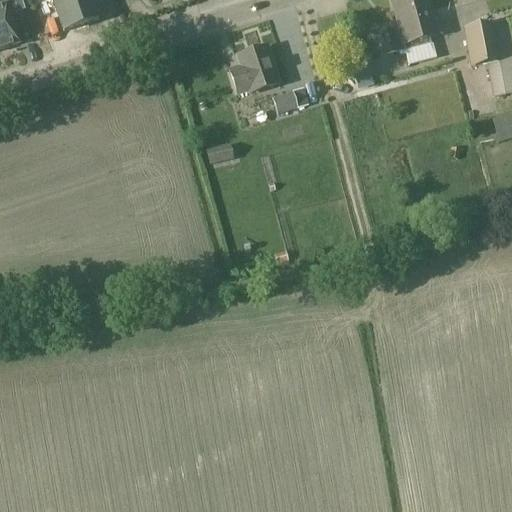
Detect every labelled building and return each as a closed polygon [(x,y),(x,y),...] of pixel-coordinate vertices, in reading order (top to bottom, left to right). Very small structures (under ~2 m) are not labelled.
[(0,0),(0,51),(18,46),(5,7),(20,2),(19,0),(0,0)] [(51,0),(63,33),(99,21),(91,0),(51,0)] [(399,30),(380,35),(385,57),(398,54),(420,49),(419,43),(438,38),(427,0),(400,0),(391,2),(399,30)] [(511,23),(464,32),(471,69),(488,66),(493,99),(511,96),(511,23)] [(237,59),(240,68),(228,72),(236,100),(249,96),(278,86),(266,50),(237,59)] [(352,62),(357,80),(376,75),(371,57),(352,62)] [(292,94),(272,101),(277,117),(297,110),(292,94)] [(511,140),(511,116),(491,122),(497,144),(511,140)] [(230,159),(226,145),(206,149),(209,164),(230,159)]
